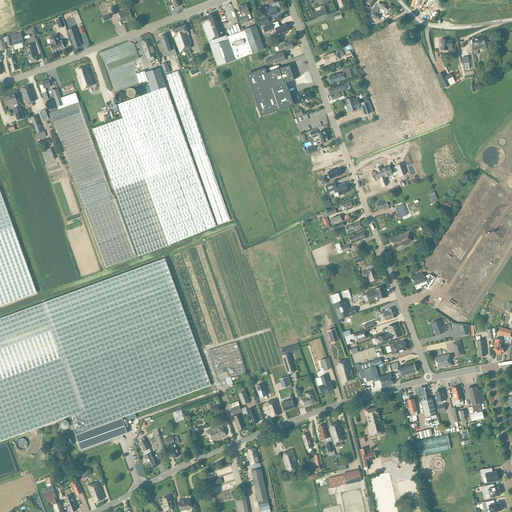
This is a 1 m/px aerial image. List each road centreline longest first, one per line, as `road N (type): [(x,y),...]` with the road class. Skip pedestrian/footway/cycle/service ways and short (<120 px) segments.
road 1 (tertiary): [(96,511),(208,455),(342,402),(430,379)]
road 2 (unclassified): [(0,85),(222,0)]
road 3 (unclassified): [(406,315),(347,158)]
road 4 (unclassified): [(345,152),(288,0)]
road 5 (tertiary): [(511,19),(440,27),(398,0)]
